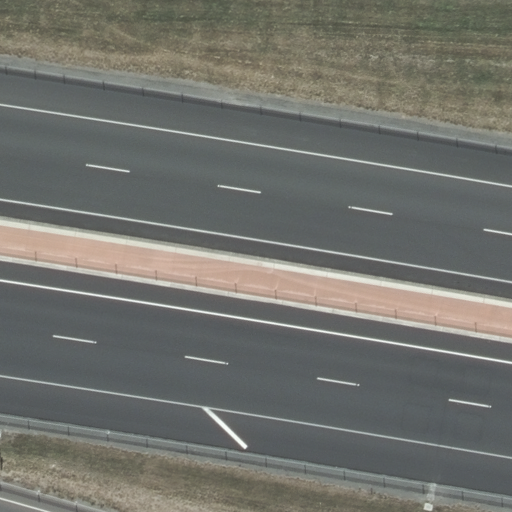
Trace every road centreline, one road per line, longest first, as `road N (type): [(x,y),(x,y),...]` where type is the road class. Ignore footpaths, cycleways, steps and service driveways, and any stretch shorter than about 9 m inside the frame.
road 1 (motorway): [(511,420),(0,334)]
road 2 (motorway): [(0,144),(511,229)]
